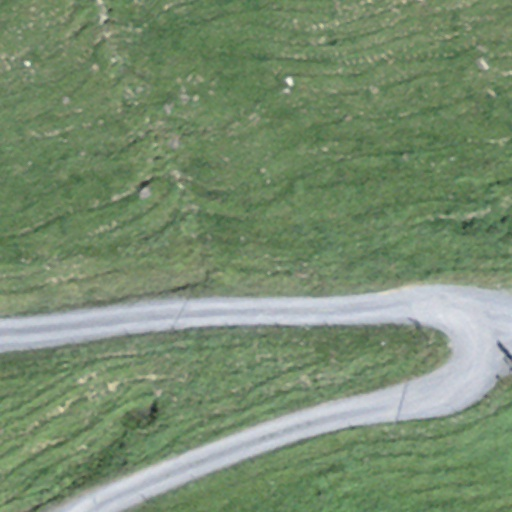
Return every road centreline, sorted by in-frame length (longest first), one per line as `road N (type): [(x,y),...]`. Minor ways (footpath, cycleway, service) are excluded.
road 1 (track): [(0,332),(205,311),(441,306),(488,342),(511,342)]
road 2 (track): [(488,342),(462,385),(285,426),(77,511)]
